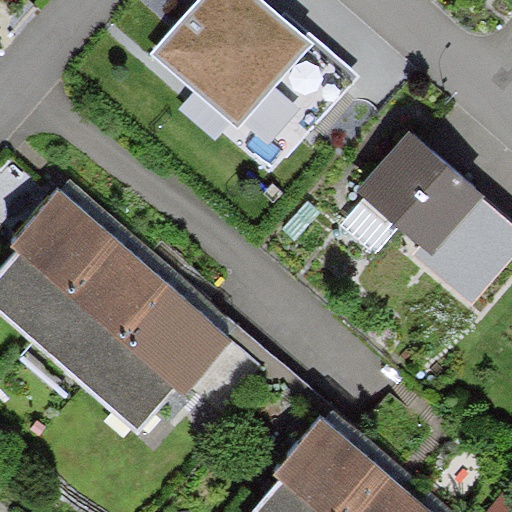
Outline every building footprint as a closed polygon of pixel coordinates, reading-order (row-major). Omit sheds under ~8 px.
[(288,27),(258,0),(202,0),(151,57),(236,134),(254,114),(291,148),(355,78),(293,22),(288,27)] [(511,226),(409,138),(357,197),(475,300),(511,258),(511,226)] [(111,239),(56,193),(0,257),(0,316),(25,338),(111,239)] [(160,282),(111,239),(25,338),(74,380),(160,282)] [(220,334),(160,282),(74,380),(135,432),(220,334)] [(324,511),(373,453),(320,410),(238,510),(240,511),(324,511)] [(424,511),(433,502),(373,453),(324,511),(424,511)] [(445,511),(433,502),(424,511),(445,511)]
